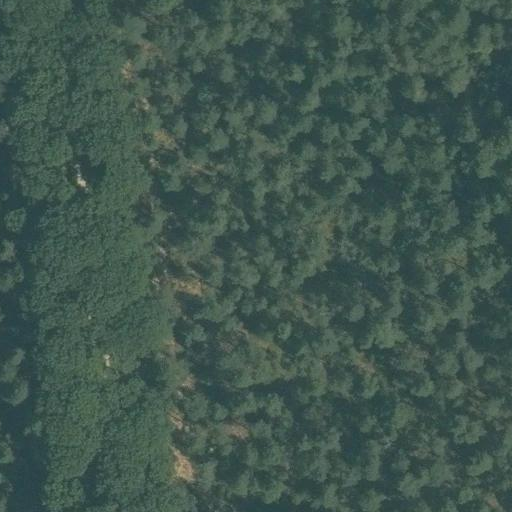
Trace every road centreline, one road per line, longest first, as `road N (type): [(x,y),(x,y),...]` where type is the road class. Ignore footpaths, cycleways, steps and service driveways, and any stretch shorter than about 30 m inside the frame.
road 1 (track): [(57,0),(115,511)]
road 2 (track): [(62,43),(185,0)]
